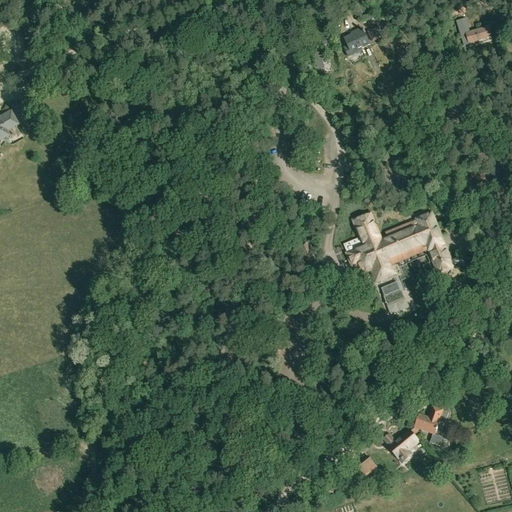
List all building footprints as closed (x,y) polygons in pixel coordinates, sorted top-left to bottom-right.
[(467,34),(462,20),(455,23),(463,47),(490,38),(487,28),(467,34)] [(379,27),(367,32),(372,42),(383,37),(379,27)] [(344,49),(348,57),(362,51),(361,49),(369,45),(362,29),(351,34),(352,36),(344,39),(348,47),(344,49)] [(311,53),(315,71),(323,69),(319,51),(311,53)] [(457,105),(446,114),(457,126),(463,121),(466,124),(471,119),(457,105)] [(6,131),(9,130),(17,125),(10,112),(0,117),(0,139),(8,135),(6,131)] [(387,153),(381,156),(384,161),(390,158),(387,153)] [(404,258),(429,249),(435,265),(437,268),(440,269),(444,270),(447,268),(449,266),(450,263),(450,259),(431,213),(417,218),(417,219),(385,231),(387,237),(381,239),(373,218),(370,217),(365,216),(364,216),(361,217),(357,219),(355,221),(355,225),(359,235),(343,242),(346,249),(345,250),(350,263),(352,262),(355,270),(359,267),(360,270),(368,290),(379,286),(382,295),(400,289),(397,280),(411,275),(404,258)] [(453,225),(457,223),(458,228),(465,226),(461,215),(451,219),(453,225)] [(458,249),(464,246),(459,238),(454,240),(458,249)] [(452,259),(455,267),(464,264),(462,256),(452,259)] [(449,413),(443,411),(431,407),(428,418),(419,416),(415,429),(435,436),(439,422),(445,424),(449,413)] [(412,456),(407,451),(418,441),(410,431),(396,443),(389,435),(384,440),(390,448),(398,458),(399,458),(403,463),(404,462),(407,462),(410,459),(410,457),(412,456)] [(357,467),(365,477),(376,467),(368,458),(357,467)]
